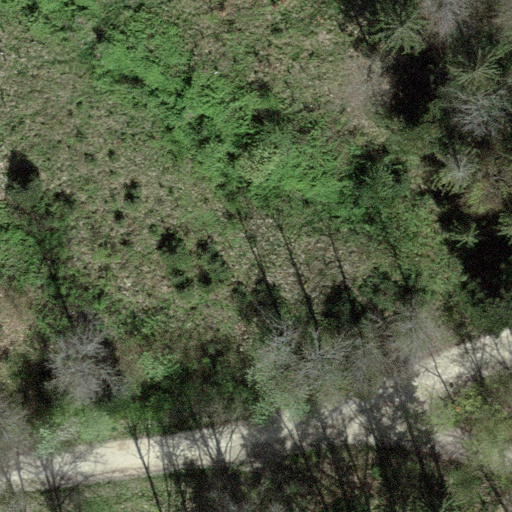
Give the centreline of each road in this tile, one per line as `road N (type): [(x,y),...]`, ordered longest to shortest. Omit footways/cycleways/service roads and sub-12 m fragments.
road 1 (track): [(0,475),(341,420),(511,347)]
road 2 (track): [(341,420),(511,460)]
